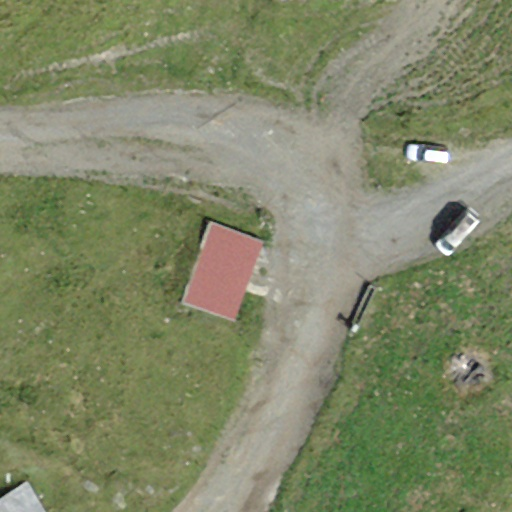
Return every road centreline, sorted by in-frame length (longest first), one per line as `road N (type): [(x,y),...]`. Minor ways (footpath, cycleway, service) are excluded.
road 1 (track): [(236,511),(353,234),(272,142),(222,126),(158,116),(70,119),(0,133)]
road 2 (unclassified): [(511,142),(407,215),(353,234)]
